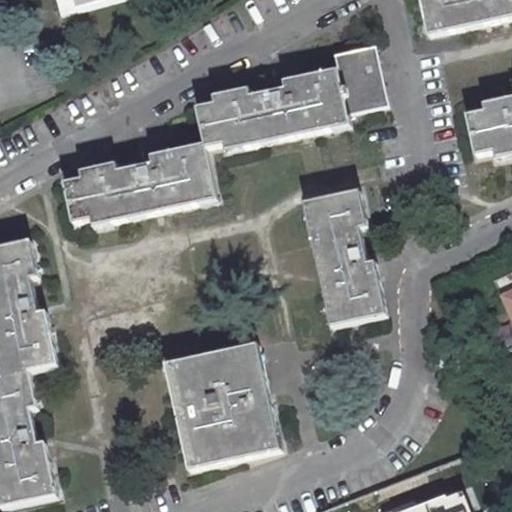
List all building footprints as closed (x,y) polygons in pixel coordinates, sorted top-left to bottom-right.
[(65,0),(68,17),(114,7),(112,0),(65,0)] [(511,0),(421,0),(430,42),(511,24),(511,0)] [(384,52),(344,60),(357,121),(396,112),(384,52)] [(223,108),(206,111),(216,156),(235,152),(237,159),(357,132),(345,76),(294,87),(295,93),(259,100),(258,94),(222,102),(223,108)] [(486,120),(469,124),(479,172),(511,164),(511,107),(484,113),(486,120)] [(213,151),(159,160),(161,169),(126,176),(124,169),(91,176),(92,183),(75,187),(83,227),(101,224),(102,233),(224,207),(213,151)] [(369,199),(315,211),(324,252),(341,336),(395,324),(384,269),(377,271),(370,238),(377,236),(369,199)] [(43,248),(0,256),(0,320),(3,333),(15,385),(0,388),(0,455),(12,511),(22,511),(67,502),(55,449),(48,451),(40,416),(48,414),(40,379),(69,372),(58,320),(51,322),(44,287),(51,285),(43,248)] [(511,297),(503,303),(511,320),(511,297)] [(267,352),(175,372),(182,405),(198,477),(290,458),(267,352)] [(474,511),(470,500),(437,511),(474,511)]
